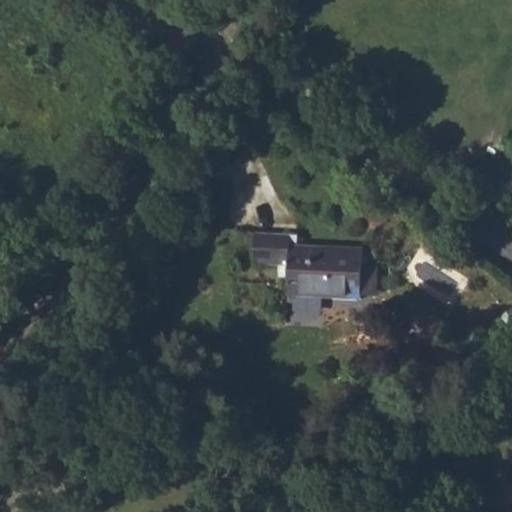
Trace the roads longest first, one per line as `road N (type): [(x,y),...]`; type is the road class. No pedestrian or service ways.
road 1 (unclassified): [(511,250),(219,49),(116,0)]
road 2 (track): [(0,348),(256,0)]
